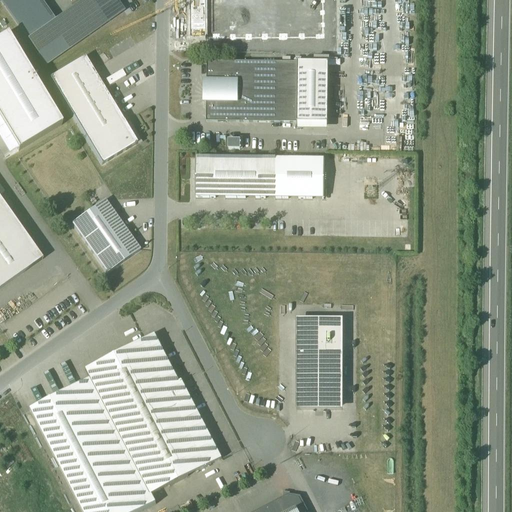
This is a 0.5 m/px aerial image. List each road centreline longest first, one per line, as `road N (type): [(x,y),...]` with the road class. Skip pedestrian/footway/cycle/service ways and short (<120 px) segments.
road 1 (motorway): [(501,0),(494,511)]
road 2 (residential): [(162,0),(159,277)]
road 3 (residential): [(159,277),(229,404),(270,441)]
road 4 (residential): [(159,277),(0,385)]
